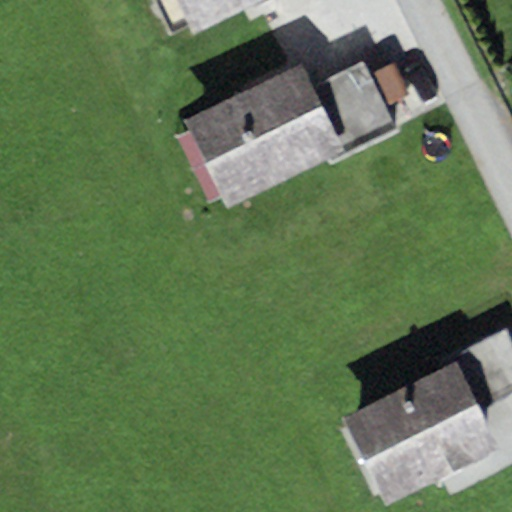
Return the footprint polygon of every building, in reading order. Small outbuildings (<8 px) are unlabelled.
[(258,4),(255,0),(175,0),(193,36),(258,4)] [(333,168),(398,136),(363,63),(313,88),(343,150),(328,158),(333,168)] [(301,64),(184,121),(226,207),(328,158),(343,150),(313,88),(301,64)] [(479,410),(511,393),(511,350),(502,330),(439,361),(443,369),(456,363),(479,410)] [(443,369),(340,420),(384,508),(499,451),(479,410),(456,363),(443,369)]
